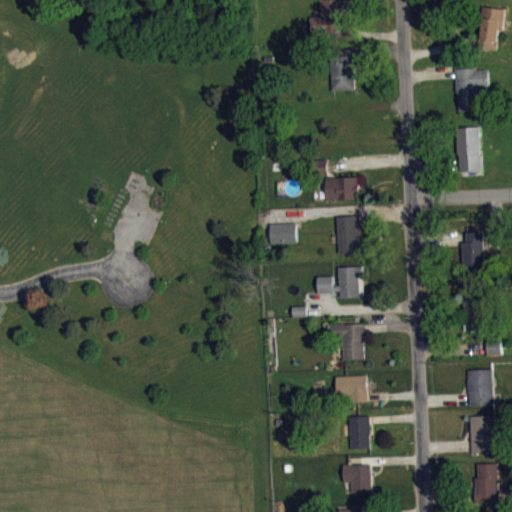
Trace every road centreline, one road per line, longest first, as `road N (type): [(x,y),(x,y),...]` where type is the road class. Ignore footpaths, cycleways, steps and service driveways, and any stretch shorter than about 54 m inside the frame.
road 1 (residential): [(427,511),(402,0)]
road 2 (residential): [(0,22),(160,94),(176,112),(119,259),(0,291)]
